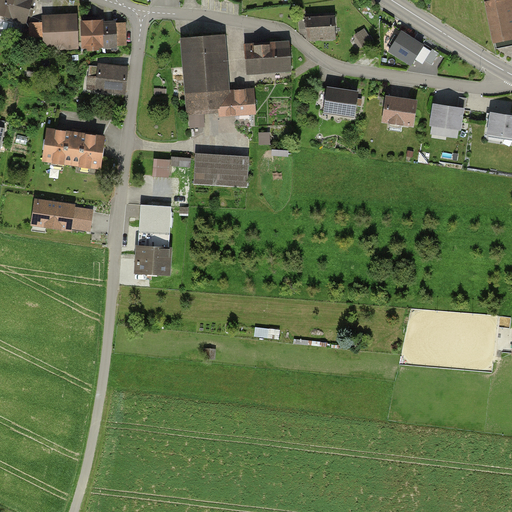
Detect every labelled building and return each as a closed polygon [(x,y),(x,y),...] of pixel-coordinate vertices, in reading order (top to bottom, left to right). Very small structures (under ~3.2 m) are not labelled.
[(33,0),(0,0),(0,16),(27,25),(33,0)] [(494,0),(484,2),(493,44),(511,40),(511,14),(509,0),(494,0)] [(76,15),(41,16),(42,51),(78,49),(77,23),(76,15)] [(308,20),(308,41),(334,40),(333,19),(308,20)] [(126,20),(77,23),(78,49),(127,47),(126,20)] [(424,44),(401,30),(388,52),(411,66),(424,44)] [(371,40),(364,31),(357,36),(364,45),(371,40)] [(184,117),(214,115),(228,92),(224,34),(178,37),(184,117)] [(289,43),(243,46),(245,74),(291,70),(289,43)] [(128,69),(96,64),(91,93),(124,98),(128,69)] [(228,92),(214,115),(214,120),(256,117),(254,90),(228,92)] [(360,96),(324,91),(321,115),(357,119),(360,96)] [(415,104),(383,99),(379,123),(410,129),(415,104)] [(460,111),(430,106),(427,128),(457,133),(460,111)] [(511,118),(487,115),(483,140),(511,143),(511,118)] [(104,139),(49,131),(44,161),(100,169),(104,139)] [(249,159),(194,157),(193,187),(248,189),(249,159)] [(190,160),(169,158),(169,161),(169,167),(189,169),(190,160)] [(169,167),(169,161),(152,160),(150,177),(167,179),(169,167)] [(75,206),(36,200),(33,225),(71,231),(71,228),(89,231),(92,212),(75,209),(75,206)] [(171,208),(139,204),(134,246),(166,250),(171,208)] [(166,250),(134,246),(131,275),(163,278),(166,250)]
